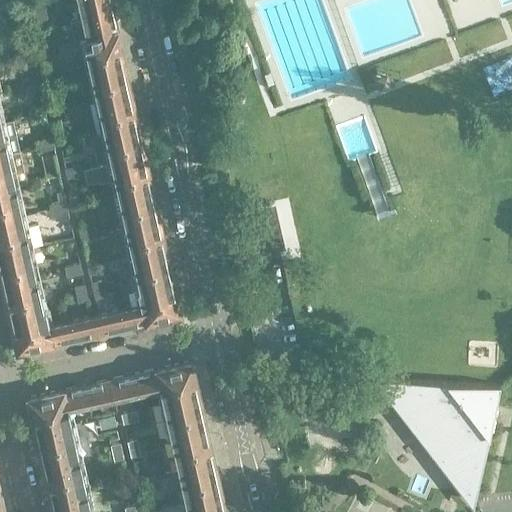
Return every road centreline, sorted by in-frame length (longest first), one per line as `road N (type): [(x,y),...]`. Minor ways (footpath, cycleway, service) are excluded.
road 1 (residential): [(214,332),(141,0)]
road 2 (residential): [(0,377),(214,332)]
road 3 (residential): [(257,511),(214,332)]
road 4 (residential): [(30,511),(0,377)]
